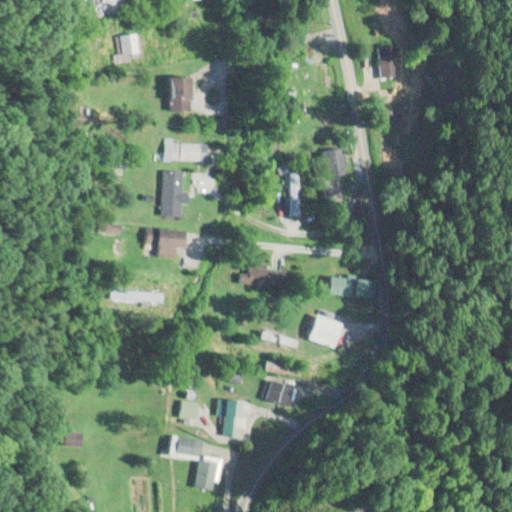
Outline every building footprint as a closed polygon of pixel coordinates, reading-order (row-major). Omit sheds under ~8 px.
[(117,55),(136,55),(136,34),(117,34),(117,55)] [(375,76),(399,76),(399,46),(375,46),(375,76)] [(160,110),(182,110),(182,76),(160,76),(160,110)] [(167,159),(199,160),(200,143),(168,143),(167,159)] [(316,150),(320,177),(343,174),(339,148),(316,150)] [(158,217),(178,217),(179,171),(159,170),(158,217)] [(167,258),(168,247),(178,248),(180,231),(142,227),(140,244),(152,245),(151,256),(167,258)] [(235,274),(235,285),(283,286),(284,267),(245,265),(244,274),(235,274)] [(323,294),(374,297),(375,279),(324,276),(323,294)] [(329,347),(338,324),(311,314),(302,338),(329,347)] [(290,386),(267,381),(262,399),(286,405),(290,386)] [(220,437),(240,437),(241,400),(220,400),(220,437)] [(175,417),(191,417),(191,402),(175,402),(175,417)] [(75,446),(75,432),(57,432),(57,446),(75,446)] [(194,438),(163,437),(163,455),(194,456),(194,438)] [(216,482),(219,458),(194,454),(189,487),(210,490),(212,481),(216,482)]
